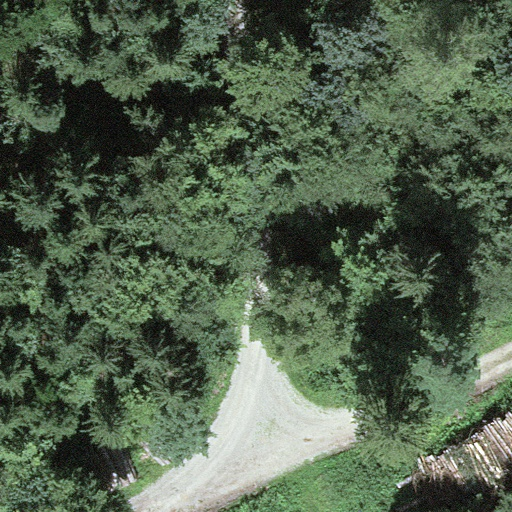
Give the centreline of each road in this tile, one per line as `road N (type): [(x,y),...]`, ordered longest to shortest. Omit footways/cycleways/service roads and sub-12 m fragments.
road 1 (track): [(148,511),(290,453),(236,0)]
road 2 (track): [(290,453),(511,349)]
